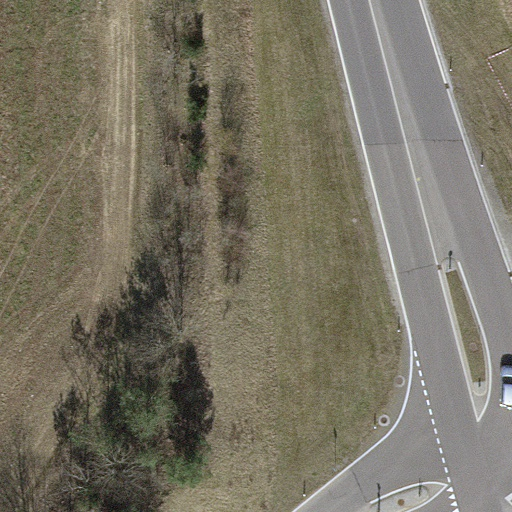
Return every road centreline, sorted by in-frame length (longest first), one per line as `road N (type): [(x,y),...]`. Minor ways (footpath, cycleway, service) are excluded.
road 1 (primary): [(387,45),(458,383)]
road 2 (primary): [(511,307),(387,45)]
